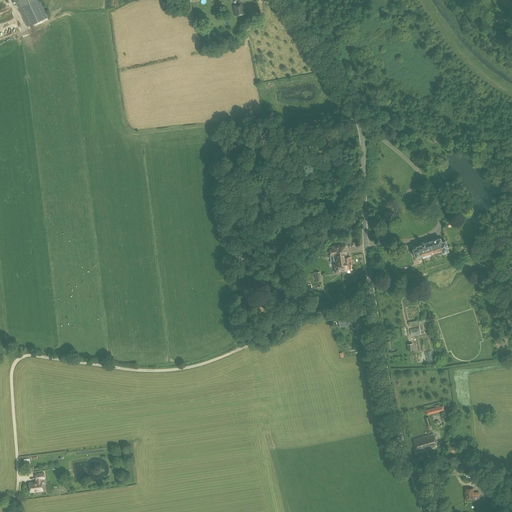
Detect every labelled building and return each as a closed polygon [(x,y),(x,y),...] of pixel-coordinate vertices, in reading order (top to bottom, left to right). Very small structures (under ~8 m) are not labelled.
[(15,0),(19,9),(27,27),(47,17),(39,0),(15,0)] [(7,2),(0,4),(0,19),(1,22),(13,17),(7,2)] [(232,6),(235,16),(245,13),(243,3),(241,4),(239,4),(232,6)] [(413,249),(415,257),(422,255),(423,257),(430,255),(430,253),(432,253),(441,250),(442,253),(448,251),(447,248),(445,241),(442,242),(440,238),(438,239),(430,241),(430,242),(428,242),(424,243),(423,242),(422,243),(421,244),(422,245),(419,245),(416,247),(416,248),(413,249)] [(333,249),(330,249),(330,255),(333,255),(333,259),(335,272),(343,271),(347,270),(347,269),(351,268),(350,265),(352,265),(351,257),(347,257),(346,244),(333,246),(333,249)] [(351,319),(352,324),(352,328),(360,326),(358,314),(350,316),(351,319)] [(425,410),(427,415),(445,411),(444,406),(425,410)] [(413,439),(417,452),(437,446),(434,433),(413,439)] [(98,467),(99,464),(94,463),(94,474),(102,474),(102,467),(98,467)] [(29,483),(31,492),(43,490),(41,479),(45,478),(44,473),(35,474),(36,480),(37,479),(37,482),(29,483)] [(465,489),(465,499),(474,499),(474,497),(479,497),(479,492),(474,492),(474,489),(465,489)]
